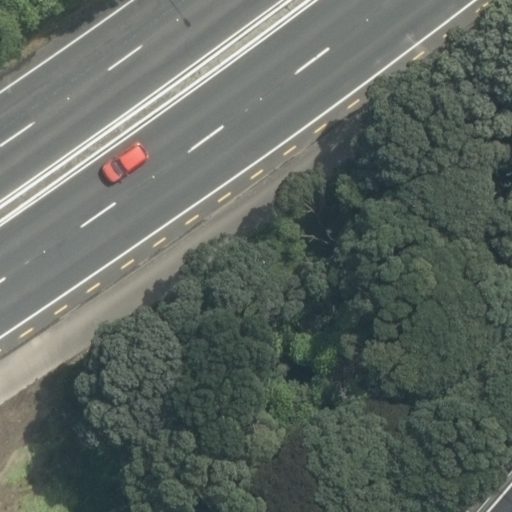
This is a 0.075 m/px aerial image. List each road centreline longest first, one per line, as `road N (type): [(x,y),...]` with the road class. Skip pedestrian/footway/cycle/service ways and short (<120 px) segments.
road 1 (primary): [(393,0),(223,136),(0,279)]
road 2 (primary): [(0,142),(203,0)]
